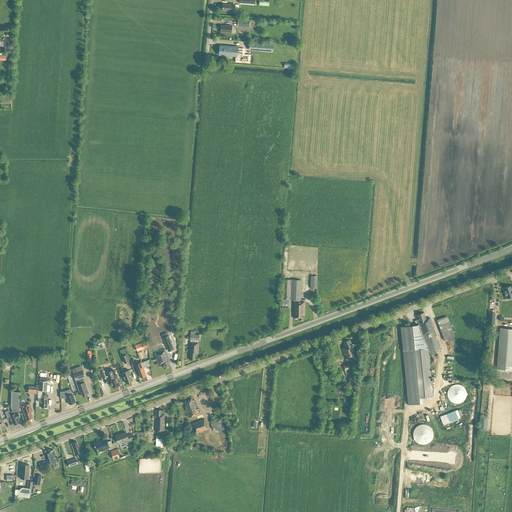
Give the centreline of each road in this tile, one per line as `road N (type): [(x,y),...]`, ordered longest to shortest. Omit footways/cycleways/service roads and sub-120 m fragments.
road 1 (secondary): [(0,440),(511,247)]
road 2 (unclassified): [(0,462),(511,271)]
road 3 (track): [(427,303),(444,347),(436,397),(406,412),(397,511)]
